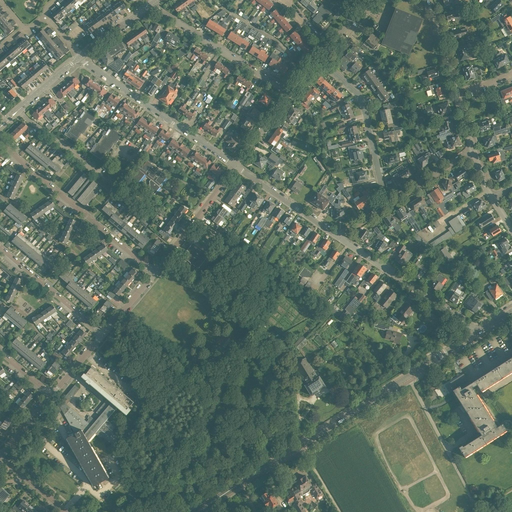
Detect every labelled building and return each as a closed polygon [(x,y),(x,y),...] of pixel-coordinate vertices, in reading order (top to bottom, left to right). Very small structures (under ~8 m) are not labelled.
[(60,0),(59,0),(58,1),(61,5),(62,6),(62,7),(60,9),(66,15),(70,12),(61,1),(60,0)] [(63,0),(62,0),(61,1),(70,12),(74,8),(69,2),(67,3),(66,2),(65,2),(63,0)] [(70,0),(71,0),(69,2),(74,8),(78,5),(74,0),(70,0)] [(121,0),(116,4),(124,14),(125,13),(123,10),(126,8),(121,0)] [(261,6),(259,9),(261,11),(268,1),(266,0),(261,0),(259,3),(262,6),(262,7),(261,6)] [(301,0),(300,2),(314,14),(319,8),(312,2),(313,0),(301,0)] [(490,0),(489,0),(489,1),(484,6),(486,8),(491,4),(492,5),(491,7),(496,12),(503,6),(497,0),(494,3),(490,0)] [(182,1),(178,4),(183,12),(186,10),(184,7),(186,6),(182,1)] [(268,1),(261,11),(263,12),(265,9),(264,9),(265,8),(269,11),(273,5),(268,1)] [(116,4),(112,7),(117,14),(120,12),(122,15),(124,14),(116,4)] [(178,4),(173,7),(177,12),(179,11),(181,14),(183,12),(178,4)] [(111,5),(106,8),(115,20),(117,19),(114,16),(117,14),(112,7),(111,5)] [(314,14),(311,17),(313,19),(312,20),(317,25),(324,17),(326,18),(329,14),(323,8),(324,7),(322,5),(319,8),(314,14)] [(53,8),(51,10),(55,14),(52,16),(57,22),(62,19),(56,12),(55,11),(53,8)] [(102,11),(103,13),(108,21),(111,19),(113,22),(115,20),(106,8),(102,11)] [(60,9),(56,12),(62,19),(66,15),(60,9)] [(271,22),(280,14),(276,10),(271,14),(274,18),(273,18),(272,18),(269,20),(268,20),(267,21),(269,24),(271,22)] [(401,51),(400,53),(403,54),(403,52),(408,54),(411,46),(412,45),(414,43),(415,42),(415,41),(415,40),(416,38),(416,37),(416,36),(416,35),(416,34),(421,20),(396,10),(382,44),(401,51)] [(446,13),(448,21),(455,18),(456,21),(462,19),(459,10),(456,11),(456,10),(446,13)] [(103,13),(99,16),(106,27),(108,25),(106,22),(108,21),(103,13)] [(0,27),(7,22),(5,20),(6,19),(6,18),(9,16),(7,14),(0,20),(0,27)] [(276,20),(279,23),(284,19),(280,14),(271,22),(272,24),(275,21),(276,20)] [(499,14),(491,20),(493,23),(501,17),(499,14)] [(498,20),(502,28),(511,22),(511,19),(510,17),(508,18),(506,15),(502,18),(498,20)] [(99,16),(94,19),(100,27),(102,25),(104,28),(106,27),(99,16)] [(228,38),(227,39),(230,41),(230,40),(232,41),(237,32),(239,30),(242,24),(243,23),(240,21),(236,18),(234,21),(238,24),(236,28),(234,31),(231,32),(230,33),(227,38),(228,38)] [(94,19),(90,23),(97,33),(99,32),(97,29),(100,27),(94,19)] [(277,29),(279,31),(288,24),(284,19),(279,23),(281,27),(280,27),(277,29)] [(210,20),(206,26),(213,31),(219,22),(216,20),(214,20),(213,22),(210,20)] [(7,22),(0,27),(4,31),(10,26),(12,24),(14,22),(13,21),(10,23),(9,22),(8,23),(7,22)] [(219,22),(213,31),(218,33),(224,23),(225,22),(223,21),(222,22),(221,23),(219,22)] [(4,31),(3,33),(6,37),(14,30),(12,28),(13,27),(13,26),(16,24),(14,22),(12,24),(10,26),(4,31)] [(511,22),(502,28),(507,36),(511,32),(511,22)] [(97,33),(90,23),(85,26),(86,28),(89,31),(91,33),(93,31),(95,34),(97,33)] [(224,23),(218,33),(222,36),(224,33),(225,33),(227,29),(226,29),(226,28),(227,26),(227,25),(224,23)] [(151,25),(149,29),(153,31),(153,30),(157,33),(153,41),(157,43),(161,37),(163,33),(165,31),(161,28),(161,27),(156,24),(154,27),(151,25)] [(288,24),(279,31),(280,33),(283,31),(283,30),(284,29),(286,33),(292,28),(288,24)] [(251,28),(248,34),(251,35),(250,36),(254,39),(255,38),(256,36),(258,32),(258,33),(259,33),(259,32),(255,30),(254,30),(251,28)] [(460,30),(452,32),(454,40),(463,37),(462,36),(467,34),(466,29),(465,28),(460,30)] [(43,30),(36,35),(40,40),(46,34),(43,30)] [(46,34),(40,40),(43,44),(50,38),(48,36),(52,33),(50,31),(48,33),(46,34)] [(140,31),(135,35),(138,39),(140,37),(142,41),(145,39),(140,31)] [(164,40),(166,42),(165,43),(166,44),(165,45),(167,46),(167,44),(168,45),(170,43),(174,36),(169,32),(164,40)] [(237,32),(232,41),(236,43),(241,35),(237,32)] [(289,36),(286,39),(287,41),(290,39),(289,38),(290,37),(293,41),(299,36),(295,32),(292,34),(290,36),(289,36)] [(365,42),(373,48),(375,45),(376,46),(381,41),(372,34),(365,42)] [(241,35),(236,43),(240,46),(245,38),(241,35)] [(18,36),(16,37),(26,49),(28,51),(32,47),(31,45),(25,39),(23,40),(22,39),(21,39),(18,36)] [(170,43),(169,44),(174,47),(174,46),(176,47),(179,43),(177,42),(179,39),(174,36),(170,43)] [(295,45),(292,47),(294,49),(303,41),(299,36),(293,41),(296,44),(295,45)] [(16,37),(14,38),(18,42),(18,43),(19,44),(17,46),(22,52),(26,49),(16,37)] [(50,38),(43,44),(47,48),(53,43),(52,41),(50,38)] [(135,46),(130,38),(125,42),(128,46),(130,44),(133,47),(135,46)] [(240,46),(240,47),(243,49),(243,48),(245,49),(249,43),(250,41),(245,38),(240,46)] [(53,43),(47,48),(50,52),(57,47),(55,45),(56,44),(56,43),(59,41),(57,39),(55,41),(53,43)] [(265,46),(267,47),(269,45),(270,46),(273,41),(269,39),(265,46)] [(294,49),(295,50),(298,48),(299,47),(301,50),(307,46),(303,41),(294,49)] [(101,56),(101,57),(103,61),(106,58),(108,60),(111,58),(115,55),(123,49),(125,48),(121,42),(118,44),(117,44),(109,50),(109,49),(107,51),(107,52),(101,56)] [(10,43),(8,44),(18,56),(22,52),(17,46),(15,47),(14,46),(13,46),(10,43)] [(249,53),(253,55),(257,49),(258,48),(259,47),(253,43),(251,47),(252,47),(249,53)] [(8,44),(6,45),(9,49),(10,50),(10,51),(8,53),(14,59),(18,56),(8,44)] [(457,51),(458,54),(467,52),(470,51),(468,45),(457,48),(458,51),(457,51)] [(57,47),(50,52),(54,56),(64,47),(63,46),(60,48),(59,48),(58,49),(57,47)] [(303,54),(300,56),(302,58),(306,55),(305,55),(311,50),(307,46),(301,50),(304,54),(303,54)] [(349,71),(350,70),(350,69),(353,66),(351,63),(354,60),(356,62),(359,59),(361,56),(364,58),(366,57),(354,46),(345,57),(344,56),(339,62),(336,65),(344,72),(346,69),(349,71)] [(64,47),(54,56),(58,61),(64,55),(62,53),(63,52),(63,51),(66,49),(64,47)] [(176,53),(180,58),(184,55),(187,53),(183,47),(176,53)] [(154,57),(159,53),(154,48),(150,52),(154,57)] [(258,58),(263,50),(263,49),(261,48),(260,49),(258,48),(257,49),(253,55),(258,58)] [(1,49),(0,50),(0,51),(10,63),(12,65),(16,62),(14,59),(8,53),(7,54),(6,53),(5,53),(1,49)] [(199,58),(202,53),(195,49),(193,53),(190,52),(186,57),(192,61),(195,56),(199,58)] [(265,51),(263,50),(258,58),(257,59),(260,61),(261,60),(263,61),(265,59),(266,60),(268,56),(266,55),(267,52),(265,51)] [(0,51),(0,54),(1,56),(1,57),(2,58),(0,60),(6,66),(10,63),(0,51)] [(106,58),(103,61),(107,66),(108,65),(117,72),(124,62),(126,63),(132,55),(129,52),(123,61),(118,58),(116,56),(115,55),(111,58),(108,60),(106,58)] [(467,52),(458,54),(459,58),(460,58),(460,60),(471,57),(470,55),(468,56),(467,52)] [(202,53),(199,58),(203,61),(201,64),(203,65),(205,62),(209,57),(202,53)] [(272,53),(266,63),(273,68),(280,58),(272,53)] [(497,59),(494,61),(498,68),(499,68),(501,67),(501,66),(503,65),(499,58),(498,56),(497,53),(495,54),(494,54),(497,59)] [(505,55),(499,58),(503,65),(506,64),(508,63),(508,62),(509,62),(505,55)] [(280,58),(273,68),(279,71),(283,66),(279,63),(279,62),(280,62),(282,59),(280,58)] [(130,67),(122,78),(126,81),(132,73),(131,73),(134,70),(132,69),(134,66),(137,69),(139,66),(136,64),(137,64),(134,62),(130,60),(126,65),(130,67)] [(350,69),(350,70),(355,74),(358,71),(361,68),(355,63),(356,62),(354,60),(351,63),(353,66),(350,69)] [(43,61),(39,65),(44,71),(48,68),(43,61)] [(283,66),(279,71),(284,75),(287,69),(291,71),(295,65),(296,64),(293,61),(291,63),(290,62),(289,64),(288,66),(284,63),(283,66)] [(214,68),(212,71),(215,72),(219,75),(221,72),(224,67),(217,62),(214,67),(214,68)] [(39,65),(34,68),(40,75),(44,71),(39,65)] [(132,73),(126,81),(130,84),(136,76),(135,76),(136,74),(137,75),(138,74),(136,72),(138,69),(137,69),(134,66),(132,69),(134,70),(131,73),(132,73)] [(463,69),(462,70),(463,72),(464,72),(465,75),(476,72),(478,71),(481,70),(480,66),(472,69),(471,66),(471,67),(470,66),(468,66),(468,67),(463,69)] [(224,67),(221,72),(225,74),(223,77),(225,79),(227,76),(230,71),(224,67)] [(34,68),(30,72),(36,78),(40,75),(34,68)] [(362,75),(365,80),(373,74),(370,69),(362,75)] [(432,80),(439,78),(438,76),(436,69),(427,72),(427,75),(422,76),(424,80),(429,79),(428,78),(432,77),(432,80)] [(172,74),(170,76),(175,80),(177,77),(179,78),(181,76),(174,71),(172,74)] [(30,72),(26,75),(32,82),(36,78),(30,72)] [(476,72),(465,75),(465,78),(465,80),(466,81),(467,81),(472,80),(474,80),(474,79),(477,78),(476,72)] [(136,76),(130,84),(135,87),(140,79),(138,78),(139,76),(137,75),(136,74),(135,76),(136,76)] [(365,80),(368,85),(376,79),(373,74),(365,80)] [(26,75),(22,79),(28,85),(32,82),(26,75)] [(149,87),(145,92),(148,94),(158,79),(154,76),(151,81),(150,80),(146,85),(149,87)] [(158,79),(148,94),(151,96),(157,88),(158,88),(161,84),(163,85),(167,80),(168,78),(166,76),(162,82),(158,79)] [(238,82),(242,85),(245,80),(239,76),(236,81),(234,84),(236,86),(238,82)] [(74,79),(70,82),(75,87),(78,84),(80,83),(79,82),(80,81),(80,78),(77,77),(76,78),(74,79)] [(84,78),(82,78),(82,81),(83,82),(84,83),(84,84),(89,87),(92,81),(93,81),(88,78),(88,79),(86,77),(85,79),(84,78)] [(140,79),(135,87),(139,90),(146,79),(144,77),(142,80),(140,79)] [(321,77),(316,83),(320,86),(325,80),(321,77)] [(28,85),(22,79),(18,83),(23,89),(28,85)] [(320,86),(319,87),(322,90),(328,83),(326,81),(325,79),(325,80),(320,86)] [(368,85),(372,89),(380,83),(376,79),(368,85)] [(12,80),(8,84),(12,89),(14,87),(17,85),(12,80)] [(184,80),(180,87),(183,89),(188,81),(187,80),(186,81),(184,80)] [(245,80),(242,85),(246,88),(244,91),(247,92),(249,89),(252,85),(245,80)] [(88,92),(87,93),(89,95),(96,84),(92,81),(89,87),(90,88),(88,92)] [(70,82),(66,86),(74,96),(77,94),(72,89),(75,87),(70,82)] [(328,83),(322,90),(326,93),(332,87),(330,85),(330,84),(329,83),(328,83)] [(372,89),(375,94),(383,88),(380,83),(372,89)] [(439,83),(429,86),(432,95),(437,94),(438,96),(444,94),(442,87),(441,88),(439,83)] [(96,84),(89,95),(92,97),(95,91),(97,93),(101,87),(96,84)] [(61,90),(65,95),(68,93),(72,98),(74,96),(66,86),(61,90)] [(168,86),(159,99),(163,102),(172,88),(168,86)] [(172,88),(163,102),(168,105),(179,89),(174,86),(172,88)] [(332,87),(326,93),(330,97),(336,90),(333,88),(334,87),(333,86),(332,87)] [(7,94),(12,100),(13,99),(13,100),(15,98),(14,98),(17,95),(12,89),(11,90),(9,87),(4,91),(7,94)] [(101,87),(97,93),(102,96),(104,97),(107,91),(105,90),(106,90),(101,87)] [(195,92),(191,97),(195,99),(200,91),(196,88),(194,91),(195,92)] [(308,90),(307,92),(308,93),(313,97),(316,100),(319,96),(318,94),(317,93),(318,91),(316,89),(315,88),(313,90),(311,89),(309,91),(308,90)] [(375,94),(378,98),(386,93),(383,88),(375,94)] [(502,94),(499,95),(502,106),(505,106),(505,101),(508,100),(509,102),(511,101),(507,89),(505,90),(504,90),(502,91),(502,92),(501,92),(502,94)] [(58,93),(56,94),(60,99),(65,95),(61,90),(58,92),(58,93)] [(330,97),(336,102),(341,97),(339,95),(340,93),(336,90),(330,97)] [(257,105),(260,107),(263,104),(266,106),(271,99),(264,94),(264,95),(262,93),(260,97),(261,98),(259,101),(257,105)] [(311,99),(313,97),(308,93),(306,95),(305,94),(303,96),(304,96),(304,97),(312,103),(313,101),(311,99)] [(386,93),(378,98),(382,103),(386,100),(387,102),(391,99),(390,97),(386,93)] [(111,94),(106,102),(111,105),(116,97),(113,95),(111,94)] [(239,104),(244,106),(248,98),(244,96),(239,104)] [(119,99),(116,97),(111,105),(115,108),(120,100),(119,99)] [(309,106),(312,103),(304,97),(302,99),(301,100),(300,101),(299,102),(307,109),(309,107),(309,106)] [(46,103),(50,108),(54,104),(56,103),(51,98),(50,100),(50,99),(46,103)] [(123,102),(117,110),(121,113),(127,105),(123,102)] [(341,115),(344,114),(343,113),(351,111),(348,104),(343,106),(341,102),(330,109),(332,112),(337,109),(341,115)] [(46,103),(42,106),(50,116),(52,115),(48,110),(50,108),(46,103)] [(107,110),(109,107),(106,105),(106,106),(105,105),(105,104),(103,103),(102,103),(100,106),(97,111),(95,113),(102,118),(105,114),(107,110)] [(178,111),(184,115),(187,111),(183,108),(186,105),(183,103),(181,107),(178,111)] [(389,110),(380,112),(381,119),(391,117),(390,113),(394,112),(393,108),(399,107),(398,103),(388,105),(389,110)] [(440,113),(441,115),(449,112),(447,104),(436,107),(438,114),(440,113)] [(127,105),(121,113),(126,116),(131,108),(127,105)] [(42,106),(38,110),(42,115),(44,113),(48,118),(50,116),(42,106)] [(292,108),(288,113),(300,122),(303,119),(300,117),(301,115),(301,116),(303,113),(302,113),(303,113),(303,112),(300,110),(301,109),(296,106),(294,109),(292,108)] [(252,107),(249,112),(258,119),(261,114),(252,107)] [(131,108),(126,116),(130,119),(135,111),(131,108)] [(38,110),(37,110),(33,113),(34,114),(32,115),(36,120),(38,118),(38,119),(42,115),(38,110)] [(96,118),(85,110),(84,112),(85,113),(83,116),(93,122),(96,118)] [(130,119),(129,121),(131,122),(132,120),(134,122),(140,113),(135,110),(135,111),(130,119)] [(187,111),(184,115),(191,120),(194,115),(193,115),(196,112),(193,110),(191,113),(187,111)] [(343,113),(344,114),(346,120),(353,117),(351,111),(343,113)] [(288,113),(284,119),(293,125),(296,123),(299,125),(300,122),(288,113)] [(93,122),(83,116),(81,118),(80,118),(79,119),(89,126),(88,126),(90,127),(93,122)] [(141,117),(136,125),(140,128),(146,120),(141,117)] [(401,127),(400,123),(396,124),(396,120),(392,121),(391,117),(381,119),(383,125),(392,124),(393,129),(401,127)] [(79,119),(78,118),(76,120),(78,121),(76,124),(86,130),(88,126),(89,126),(79,119)] [(248,118),(244,123),(251,128),(255,123),(248,118)] [(146,120),(140,128),(143,130),(145,131),(150,123),(148,121),(147,121),(146,120)] [(203,128),(209,132),(212,128),(208,125),(210,122),(208,120),(206,124),(203,128)] [(227,120),(222,127),(227,131),(232,123),(227,120)] [(440,135),(437,136),(437,139),(446,136),(452,134),(450,129),(453,129),(451,120),(446,122),(445,120),(440,122),(442,132),(439,133),(440,135)] [(491,120),(478,123),(481,131),(489,129),(488,125),(492,124),(491,120)] [(23,123),(19,127),(24,132),(28,128),(23,123)] [(145,134),(143,137),(146,139),(155,127),(153,125),(150,123),(145,131),(147,133),(146,135),(145,134)] [(251,128),(244,123),(241,127),(248,133),(251,128)] [(343,126),(337,128),(338,131),(345,129),(348,128),(350,135),(357,133),(356,126),(352,127),(351,123),(347,124),(343,125),(343,126)] [(86,130),(76,124),(74,126),(73,125),(72,127),(81,134),(83,135),(86,130)] [(72,127),(70,126),(69,128),(70,129),(68,131),(78,138),(81,134),(72,127)] [(19,127),(14,131),(19,137),(24,132),(19,127)] [(144,142),(143,144),(146,146),(147,144),(149,145),(150,144),(152,142),(151,141),(159,129),(155,127),(146,139),(144,142)] [(212,128),(209,132),(215,137),(218,132),(220,129),(218,127),(216,130),(212,128)] [(111,128),(108,132),(118,140),(122,135),(111,128)] [(277,129),(274,134),(282,139),(289,145),(291,142),(287,140),(283,138),(285,135),(283,134),(282,133),(283,131),(279,128),(277,130),(277,129)] [(162,140),(167,132),(164,130),(163,129),(157,136),(160,138),(158,140),(153,147),(156,148),(158,145),(160,142),(162,140)] [(14,131),(9,136),(14,141),(17,139),(19,141),(20,140),(22,143),(23,141),(19,137),(14,131)] [(78,138),(68,131),(67,134),(66,133),(64,135),(75,142),(78,138)] [(392,132),(383,133),(385,140),(389,139),(390,142),(394,142),(398,141),(396,133),(394,134),(394,131),(392,132)] [(105,136),(105,137),(114,143),(115,144),(118,140),(108,132),(105,136)] [(170,133),(167,132),(162,140),(166,143),(171,135),(170,134),(170,133)] [(350,141),(341,143),(342,147),(352,145),(352,144),(357,143),(356,141),(359,140),(357,133),(350,135),(350,138),(349,138),(350,141)] [(447,139),(446,140),(448,145),(447,146),(448,148),(449,149),(453,148),(453,147),(458,145),(459,146),(460,145),(460,146),(461,145),(461,144),(461,143),(460,143),(458,136),(456,137),(455,133),(452,134),(446,136),(447,139)] [(274,134),(271,138),(279,143),(282,139),(274,134)] [(103,135),(100,140),(102,141),(111,148),(114,143),(105,137),(105,136),(103,135)] [(234,153),(241,143),(230,135),(227,140),(231,142),(227,148),(234,153)] [(484,145),(485,145),(485,147),(487,147),(487,148),(494,146),(495,145),(495,144),(497,143),(495,136),(492,137),(491,137),(484,139),(485,140),(483,141),(484,145)] [(271,138),(268,142),(274,146),(272,148),(271,150),(271,151),(276,154),(279,150),(282,146),(280,145),(279,144),(279,143),(271,138)] [(173,139),(167,147),(172,149),(177,142),(173,139)] [(98,144),(97,144),(107,151),(108,152),(111,148),(102,141),(100,144),(99,143),(98,144)] [(326,142),(328,150),(338,148),(338,145),(331,146),(330,141),(326,142)] [(170,151),(169,154),(171,156),(174,151),(176,152),(182,144),(179,142),(178,143),(177,142),(172,149),(170,151)] [(96,143),(93,148),(104,155),(107,151),(97,144),(98,144),(96,143)] [(26,150),(25,151),(27,153),(28,152),(30,154),(35,148),(31,144),(26,150)] [(178,154),(175,159),(177,160),(178,158),(180,155),(186,147),(184,146),(182,144),(176,152),(178,154)] [(356,145),(348,147),(351,161),(354,160),(355,165),(360,164),(360,159),(363,158),(362,151),(357,152),(356,145)] [(413,145),(411,147),(413,150),(413,151),(416,156),(417,155),(420,159),(417,160),(422,168),(425,166),(425,165),(427,164),(421,154),(419,151),(415,145),(413,146),(413,145)] [(186,147),(180,155),(183,157),(185,158),(190,150),(186,147)] [(35,148),(30,154),(32,156),(32,157),(33,158),(39,151),(35,148)] [(93,148),(90,152),(101,160),(104,155),(93,148)] [(421,150),(419,151),(421,154),(427,164),(430,162),(431,163),(434,161),(429,153),(428,153),(427,151),(424,152),(422,149),(421,150)] [(194,150),(188,158),(193,161),(198,154),(198,153),(194,150)] [(436,153),(439,158),(444,155),(441,150),(436,153)] [(39,151),(33,158),(35,160),(36,159),(38,161),(43,155),(39,151)] [(488,156),(489,161),(492,161),(493,164),(500,161),(506,160),(503,151),(498,153),(488,156)] [(387,159),(386,160),(387,163),(388,163),(388,164),(398,162),(398,161),(400,160),(399,156),(400,155),(399,152),(396,152),(396,156),(387,158),(387,159)] [(253,163),(261,169),(267,161),(262,158),(264,155),(261,153),(259,156),(253,163)] [(198,154),(193,161),(197,164),(203,157),(198,154)] [(43,155),(38,161),(40,163),(40,164),(42,165),(48,158),(43,155)] [(274,165),(275,164),(278,160),(271,155),(267,160),(274,165)] [(203,157),(197,164),(199,166),(198,167),(200,169),(202,167),(207,160),(203,157)] [(316,157),(314,158),(323,172),(325,170),(316,157)] [(48,158),(42,165),(43,167),(44,166),(47,168),(48,166),(52,162),(51,162),(48,158)] [(52,162),(48,166),(51,169),(52,168),(53,169),(60,162),(55,158),(51,162),(52,162)] [(207,160),(202,167),(206,170),(212,162),(207,159),(207,160)] [(53,169),(52,170),(56,173),(56,172),(58,173),(63,167),(64,166),(64,165),(60,162),(53,169)] [(214,164),(209,172),(213,175),(219,167),(216,165),(214,164)] [(402,165),(399,167),(401,170),(402,172),(406,179),(412,175),(411,174),(412,173),(411,171),(410,172),(408,169),(405,170),(402,165)] [(108,176),(112,179),(120,169),(116,166),(108,176)] [(298,173),(301,175),(306,168),(303,166),(298,173)] [(135,172),(137,174),(133,179),(138,183),(144,175),(151,180),(149,182),(150,189),(152,191),(150,193),(153,195),(154,194),(160,187),(161,188),(162,186),(161,185),(167,177),(162,172),(157,178),(155,176),(156,175),(149,169),(146,172),(139,167),(135,172)] [(213,175),(212,177),(214,178),(216,176),(217,178),(223,170),(221,169),(221,168),(219,167),(213,175)] [(285,177),(282,175),(284,173),(277,168),(276,171),(272,176),(279,180),(280,178),(283,180),(285,177)] [(120,169),(112,179),(116,183),(125,172),(120,169)] [(352,169),(348,170),(350,177),(352,177),(352,178),(366,175),(367,174),(366,172),(365,171),(353,174),(352,169)] [(64,189),(85,206),(101,188),(91,180),(92,179),(90,177),(90,178),(80,170),(64,189)] [(464,170),(454,176),(457,180),(458,181),(460,180),(459,180),(463,177),(464,178),(467,176),(469,175),(466,170),(465,171),(464,170)] [(497,181),(498,182),(505,179),(501,170),(494,173),(497,181)] [(396,174),(391,177),(395,183),(399,180),(401,182),(406,179),(402,172),(397,175),(396,174)] [(16,176),(15,180),(21,183),(24,177),(17,174),(17,175),(16,176)] [(366,175),(352,178),(353,184),(364,182),(363,180),(367,179),(367,178),(368,178),(367,176),(366,176),(366,175)] [(15,180),(12,186),(18,188),(21,183),(15,180)] [(443,183),(441,184),(443,188),(444,187),(447,191),(450,189),(452,192),(458,189),(455,183),(452,185),(449,180),(446,182),(446,181),(445,182),(445,181),(442,183),(443,183)] [(291,189),(298,193),(303,186),(296,181),(291,189)] [(238,182),(235,186),(242,192),(247,186),(244,183),(243,185),(238,182)] [(464,191),(462,192),(463,193),(462,194),(463,195),(464,195),(466,198),(470,196),(469,193),(475,190),(474,189),(475,188),(474,187),(473,187),(471,183),(462,189),(464,191)] [(317,193),(311,202),(317,206),(325,194),(323,192),(326,188),(327,186),(324,185),(324,186),(318,194),(317,193)] [(12,186),(9,191),(16,194),(18,188),(12,186)] [(235,186),(231,191),(239,197),(242,192),(235,186)] [(364,196),(360,199),(364,206),(372,200),(369,195),(371,193),(368,188),(362,193),(364,196)] [(437,188),(430,193),(435,201),(432,203),(441,217),(450,212),(444,204),(441,199),(448,195),(446,191),(441,194),(437,188)] [(350,196),(348,192),(346,189),(344,190),(341,190),(347,198),(350,196)] [(448,195),(441,199),(444,204),(457,195),(457,196),(461,194),(458,189),(452,192),(448,195)] [(9,191),(7,197),(13,200),(16,194),(9,191)] [(231,191),(228,196),(235,202),(239,197),(231,191)] [(332,204),(331,205),(334,207),(334,210),(335,210),(335,215),(335,218),(339,219),(340,207),(340,203),(341,199),(341,192),(340,192),(337,197),(336,198),(337,199),(337,204),(335,204),(333,202),(332,204)] [(250,201),(247,206),(251,209),(252,208),(259,196),(257,195),(257,194),(256,193),(255,194),(254,193),(249,201),(250,201)] [(325,194),(317,206),(322,210),(329,201),(332,204),(333,202),(336,198),(337,197),(332,193),(329,197),(325,194)] [(228,196),(224,201),(231,207),(235,202),(228,196)] [(259,196),(252,208),(254,210),(257,206),(258,207),(263,199),(263,198),(261,197),(259,196)] [(421,197),(415,200),(420,207),(421,209),(427,206),(421,197)] [(364,206),(360,199),(355,203),(359,209),(361,208),(362,208),(363,208),(364,207),(364,206)] [(51,200),(46,204),(50,209),(53,207),(55,206),(51,200)] [(415,200),(410,204),(414,210),(420,207),(415,200)] [(473,205),(471,206),(473,210),(475,208),(477,212),(485,207),(485,206),(485,205),(484,204),(483,204),(481,200),(478,202),(477,202),(475,203),(475,204),(473,205)] [(107,204),(102,210),(104,211),(103,212),(106,215),(107,214),(113,206),(108,202),(107,204)] [(262,212),(265,213),(266,211),(269,213),(274,205),(274,204),(272,203),(271,203),(269,202),(262,212)] [(4,211),(8,215),(14,208),(10,204),(4,211)] [(46,204),(41,207),(45,213),(50,209),(46,204)] [(113,206),(107,214),(108,215),(107,216),(110,218),(114,214),(118,210),(113,206)] [(182,206),(178,211),(184,215),(187,210),(184,207),(182,206)] [(220,206),(215,213),(223,218),(228,211),(220,206)] [(41,207),(35,211),(39,217),(45,213),(41,207)] [(8,215),(13,218),(18,211),(14,208),(8,215)] [(273,215),(274,215),(272,218),(270,221),(272,222),(274,219),(276,217),(279,219),(284,212),(283,211),(281,209),(281,210),(278,208),(273,215)] [(396,211),(396,212),(400,219),(401,219),(402,221),(406,218),(408,220),(411,225),(411,224),(415,222),(413,217),(412,216),(411,216),(409,218),(408,217),(402,208),(399,210),(398,210),(397,210),(396,211)] [(13,218),(17,222),(22,215),(18,211),(13,218)] [(39,217),(35,211),(30,214),(34,220),(39,217)] [(178,211),(174,216),(180,219),(184,215),(178,211)] [(221,221),(223,218),(215,213),(210,220),(218,225),(217,226),(218,227),(215,230),(222,235),(225,230),(221,227),(223,223),(221,221)] [(110,218),(109,220),(111,222),(111,223),(112,224),(118,217),(114,214),(110,218)] [(285,223),(288,226),(293,218),(291,216),(290,216),(288,214),(281,224),(284,226),(285,223)] [(477,222),(481,228),(493,220),(490,214),(477,222)] [(22,215),(17,222),(21,225),(27,218),(22,215)] [(170,216),(168,219),(170,220),(177,224),(180,219),(174,216),(172,218),(170,216)] [(384,219),(383,220),(389,229),(393,226),(396,232),(401,229),(397,222),(396,220),(394,221),(392,218),(390,216),(389,216),(386,218),(385,218),(384,218),(384,219)] [(451,226),(448,228),(449,231),(452,235),(464,228),(456,216),(448,221),(451,226)] [(118,217),(112,224),(114,226),(115,225),(117,227),(122,221),(118,217)] [(69,221),(68,224),(74,227),(77,221),(70,218),(70,219),(69,221)] [(122,221),(117,227),(119,229),(119,230),(120,231),(127,224),(128,222),(124,219),(122,221)] [(168,219),(165,224),(166,225),(173,229),(177,224),(170,220),(168,219)] [(268,226),(270,228),(273,223),(272,222),(270,221),(268,219),(265,224),(265,225),(268,226)] [(415,222),(411,224),(417,233),(421,230),(415,222)] [(291,230),(290,232),(296,236),(297,234),(302,227),(299,224),(298,225),(296,223),(291,230)] [(68,224),(65,230),(71,233),(74,227),(68,224)] [(127,224),(120,231),(122,233),(123,232),(125,234),(131,228),(127,224)] [(165,224),(158,233),(163,237),(167,232),(169,234),(173,229),(166,225),(165,224)] [(131,228),(125,234),(128,236),(127,237),(129,238),(135,231),(137,228),(133,225),(131,228)] [(489,230),(490,231),(488,233),(490,236),(492,235),(493,236),(500,231),(499,228),(497,225),(489,230)] [(311,230),(310,229),(308,228),(305,226),(301,233),(300,232),(299,234),(301,236),(305,238),(306,236),(306,237),(311,230)] [(65,230),(62,236),(69,239),(71,233),(65,230)] [(359,233),(357,236),(358,237),(363,240),(366,236),(368,237),(370,239),(374,234),(369,231),(367,230),(366,231),(363,230),(360,234),(359,233)] [(135,231),(129,238),(131,240),(131,239),(134,241),(139,235),(135,231)] [(139,235),(134,241),(136,243),(135,244),(137,245),(143,238),(145,236),(141,232),(139,235)] [(307,240),(300,250),(305,253),(311,243),(312,244),(314,246),(315,246),(316,244),(315,243),(320,236),(319,236),(319,235),(317,234),(314,232),(310,239),(309,241),(307,240)] [(14,243),(16,245),(23,237),(19,233),(12,242),(14,243)] [(379,240),(374,248),(378,250),(384,240),(387,237),(385,236),(383,234),(378,238),(377,238),(379,240)] [(69,239),(62,236),(60,241),(66,244),(69,239)] [(18,247),(20,249),(27,240),(23,237),(16,245),(18,247)] [(143,238),(137,245),(139,247),(140,246),(142,248),(147,242),(143,238)] [(329,247),(328,247),(330,243),(329,242),(329,241),(328,241),(327,241),(325,239),(320,246),(319,248),(317,247),(311,254),(317,258),(322,250),(324,252),(325,250),(325,251),(326,250),(329,247)] [(499,247),(495,249),(497,252),(499,251),(508,245),(507,244),(508,243),(507,242),(508,242),(506,239),(505,240),(505,239),(498,243),(499,247)] [(22,250),(24,252),(32,244),(27,240),(20,249),(22,250)] [(160,246),(162,243),(157,240),(154,244),(155,244),(150,250),(148,249),(147,252),(152,256),(158,249),(159,249),(161,247),(160,246)] [(384,240),(378,250),(381,252),(384,248),(385,249),(388,246),(391,248),(392,247),(395,243),(392,241),(390,244),(388,242),(387,242),(384,240)] [(186,260),(198,269),(209,255),(193,243),(187,251),(191,254),(186,260)] [(26,254),(28,256),(36,247),(32,244),(24,252),(27,254),(26,254)] [(104,244),(99,248),(103,254),(106,251),(108,250),(104,244)] [(400,253),(395,260),(401,264),(404,265),(408,259),(406,258),(408,255),(402,251),(405,247),(401,245),(397,251),(400,253)] [(499,251),(497,252),(498,255),(500,253),(503,252),(504,255),(511,250),(511,249),(511,247),(510,247),(509,247),(508,245),(499,251)] [(30,257),(33,259),(40,250),(36,247),(28,256),(30,257)] [(99,248),(94,251),(98,257),(103,254),(99,248)] [(445,248),(438,252),(446,264),(453,259),(445,248)] [(35,261),(37,263),(44,254),(40,250),(33,259),(35,261)] [(330,257),(328,258),(331,260),(332,258),(335,260),(339,254),(339,253),(339,252),(337,251),(336,251),(334,250),(329,256),(330,257)] [(94,251),(89,255),(92,261),(98,257),(94,251)] [(41,266),(43,264),(42,264),(48,257),(44,254),(37,263),(39,264),(41,266)] [(46,266),(48,267),(54,259),(49,255),(48,257),(42,264),(43,264),(46,267),(46,266)] [(89,255),(83,259),(87,264),(92,261),(89,255)] [(340,264),(347,269),(352,261),(345,256),(340,264)] [(48,267),(47,268),(50,270),(51,269),(53,271),(59,263),(54,259),(48,267)] [(413,275),(420,279),(425,272),(424,272),(426,269),(418,263),(419,261),(416,259),(411,266),(414,268),(415,268),(417,270),(416,271),(414,273),(415,273),(413,275)] [(354,272),(347,283),(349,285),(351,282),(363,266),(359,264),(353,272),(354,272)] [(363,266),(351,282),(354,284),(358,279),(359,279),(361,277),(362,278),(365,273),(364,272),(366,269),(365,268),(365,267),(364,266),(363,267),(363,266)] [(64,282),(64,281),(70,273),(66,269),(59,277),(61,278),(60,279),(64,282)] [(133,269),(129,273),(135,277),(138,273),(135,270),(135,271),(133,269)] [(345,269),(339,278),(343,280),(344,278),(349,272),(345,269)] [(7,272),(15,279),(16,277),(9,271),(7,272)] [(65,283),(68,285),(72,281),(75,277),(70,273),(64,281),(66,282),(65,283)] [(129,273),(125,278),(131,282),(135,277),(129,273)] [(365,282),(370,286),(372,284),(372,285),(378,278),(376,276),(375,275),(372,273),(367,279),(366,278),(361,283),(363,285),(365,282)] [(443,285),(441,284),(445,278),(439,274),(435,279),(436,280),(431,287),(438,292),(443,285)] [(15,279),(14,283),(20,286),(23,280),(16,277),(15,279)] [(125,278),(121,282),(127,287),(131,282),(125,278)] [(338,286),(341,283),(343,280),(339,278),(337,280),(334,284),(338,287),(338,286)] [(166,282),(163,280),(162,281),(160,280),(157,284),(162,288),(166,282)] [(76,284),(72,281),(68,285),(66,287),(69,289),(68,290),(70,291),(76,284)] [(309,281),(302,290),(313,298),(318,292),(310,286),(312,284),(309,281)] [(376,293),(373,298),(377,301),(377,300),(380,296),(379,295),(386,286),(381,281),(373,291),(376,293)] [(121,282),(117,287),(123,291),(127,287),(121,282)] [(455,291),(454,292),(449,300),(455,304),(461,297),(464,299),(466,295),(461,292),(457,289),(460,284),(456,282),(452,289),(455,291)] [(14,283),(11,288),(17,291),(20,286),(14,283)] [(80,288),(76,284),(70,292),(72,293),(72,292),(75,294),(80,288)] [(489,290),(485,292),(486,294),(490,300),(491,299),(492,300),(495,298),(495,299),(499,297),(499,296),(502,295),(501,294),(502,294),(498,288),(499,287),(497,284),(493,286),(492,287),(490,285),(487,287),(489,290)] [(111,290),(109,292),(114,296),(116,294),(119,296),(123,291),(117,287),(113,292),(111,290)] [(11,288),(8,294),(14,297),(17,291),(11,288)] [(78,299),(84,291),(80,288),(75,294),(77,296),(76,297),(78,299)] [(84,291),(78,299),(80,300),(81,299),(83,301),(88,295),(90,293),(86,289),(84,291)] [(377,301),(373,306),(376,309),(381,303),(386,307),(396,295),(390,290),(383,298),(380,302),(377,300),(377,301)] [(14,297),(8,294),(6,300),(12,303),(14,297)] [(343,313),(339,318),(344,321),(355,308),(356,308),(366,297),(362,294),(358,299),(355,297),(349,304),(345,309),(347,311),(344,314),(343,313)] [(85,304),(86,305),(92,298),(88,295),(83,301),(85,303),(85,304)] [(481,304),(477,301),(478,301),(471,295),(464,304),(475,313),(481,304)] [(92,298),(86,305),(88,307),(89,306),(91,308),(97,302),(92,298)] [(96,312),(101,317),(105,313),(110,308),(109,307),(112,304),(107,301),(104,304),(100,310),(99,310),(98,310),(96,312)] [(386,322),(391,324),(397,318),(402,322),(412,310),(405,304),(395,316),(393,314),(386,322)] [(53,305),(48,309),(52,314),(55,312),(57,311),(53,305)] [(4,315),(9,319),(14,312),(10,308),(4,315)] [(48,309),(42,312),(46,318),(52,314),(48,309)] [(9,319),(13,322),(18,315),(14,312),(9,319)] [(42,312),(37,316),(41,322),(43,324),(45,322),(43,320),(46,318),(42,312)] [(354,313),(348,321),(351,324),(357,316),(354,313)] [(13,322),(17,325),(23,319),(18,315),(13,322)] [(41,322),(37,316),(32,320),(36,325),(41,322)] [(23,319),(17,325),(21,329),(27,322),(23,319)] [(81,329),(77,334),(82,338),(83,338),(87,334),(84,331),(83,331),(81,329)] [(387,331),(385,338),(394,341),(398,342),(401,334),(392,332),(387,330),(387,331)] [(72,335),(71,337),(73,339),(79,343),(83,338),(82,338),(77,334),(73,331),(71,334),(72,335)] [(220,346),(224,349),(231,340),(227,337),(223,334),(217,343),(220,346)] [(302,335),(293,344),(298,350),(308,341),(302,335)] [(71,337),(67,341),(69,343),(75,347),(75,348),(79,343),(73,339),(71,337)] [(13,347),(15,349),(20,342),(16,339),(11,344),(10,346),(12,347),(12,348),(13,347)] [(17,351),(19,353),(25,346),(20,342),(15,349),(17,351)] [(65,344),(63,346),(65,348),(71,352),(75,348),(75,347),(69,343),(67,346),(65,344)] [(21,354),(23,356),(29,349),(25,346),(19,353),(20,354),(21,354)] [(57,349),(54,353),(55,355),(57,353),(63,357),(64,355),(65,355),(67,357),(71,352),(65,348),(63,346),(59,351),(57,349)] [(231,346),(227,353),(230,355),(232,352),(235,349),(231,346)] [(25,358),(27,360),(33,353),(29,349),(23,356),(26,358),(25,358)] [(29,361),(32,363),(37,356),(33,353),(27,360),(29,361)] [(33,365),(35,367),(41,360),(37,356),(32,363),(34,365),(33,365)] [(511,372),(511,357),(469,384),(469,383),(467,379),(465,380),(462,375),(461,376),(445,386),(450,393),(453,391),(481,435),(463,447),(462,446),(459,448),(465,457),(506,431),(502,424),(497,427),(472,388),(477,385),(481,392),(511,372)] [(317,378),(305,358),(294,365),(306,385),(305,385),(311,396),(325,387),(319,377),(317,378)] [(41,360),(35,367),(37,368),(38,368),(40,370),(45,363),(41,360)] [(52,365),(48,371),(47,371),(46,370),(44,373),(49,378),(53,374),(54,374),(58,369),(57,368),(60,365),(55,362),(52,365)] [(92,367),(85,375),(88,378),(85,382),(88,385),(92,381),(126,411),(133,402),(92,367)] [(23,384),(18,389),(20,391),(25,395),(30,400),(35,395),(32,392),(29,390),(27,393),(23,389),(25,386),(23,384)] [(66,396),(70,400),(79,389),(75,385),(66,396)] [(131,389),(137,394),(140,390),(134,385),(131,389)] [(25,395),(21,400),(27,404),(30,400),(25,395)] [(19,398),(15,402),(18,404),(23,409),(27,404),(21,400),(19,398)] [(70,408),(64,415),(75,434),(67,439),(94,486),(95,486),(108,479),(108,478),(109,478),(88,442),(95,434),(100,438),(101,437),(104,439),(108,436),(113,431),(112,430),(115,427),(108,421),(108,420),(107,419),(117,408),(107,399),(96,413),(99,415),(95,420),(91,417),(88,418),(87,419),(88,420),(87,422),(70,408)] [(53,410),(58,414),(66,405),(62,401),(53,410)] [(11,407),(10,409),(15,414),(16,412),(17,412),(17,411),(19,413),(23,409),(18,404),(14,409),(11,407)] [(0,432),(2,434),(5,430),(6,430),(10,425),(10,424),(12,422),(10,420),(12,417),(6,412),(4,415),(7,418),(0,426),(0,432)] [(296,486),(288,490),(291,495),(295,500),(296,503),(294,504),(295,505),(294,506),(297,511),(305,511),(298,499),(299,497),(302,494),(303,495),(310,491),(309,490),(311,489),(316,498),(322,495),(316,483),(312,486),(306,476),(295,483),(295,484),(296,486)] [(0,497),(3,500),(9,492),(0,484),(0,497)] [(262,496),(259,498),(262,503),(264,502),(266,506),(267,506),(269,509),(271,508),(271,509),(276,505),(278,509),(280,507),(271,492),(270,490),(269,490),(266,492),(266,493),(262,496)] [(288,496),(287,497),(288,503),(291,503),(295,500),(291,495),(288,496)] [(18,507),(24,511),(29,505),(23,500),(20,504),(17,502),(12,508),(16,510),(18,507)]
